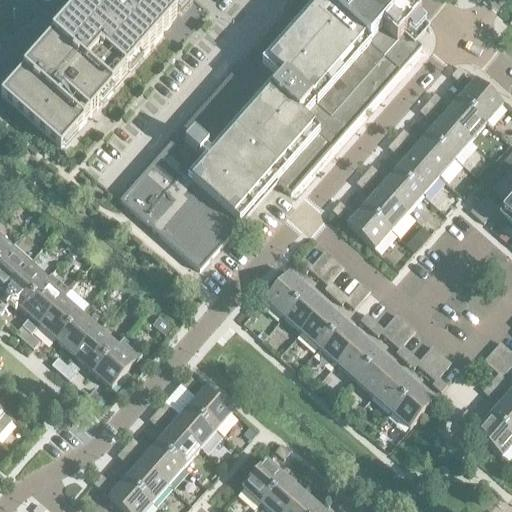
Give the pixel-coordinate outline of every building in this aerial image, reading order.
[(189,0),(88,0),(1,100),(61,152),(193,3),(189,0)] [(300,0),(119,205),(199,275),(277,188),(290,200),(422,51),(414,46),(426,32),(427,33),(428,32),(418,23),(420,21),(396,0),(327,0),(322,6),(315,0),(300,0)] [(458,86),(467,76),(459,70),(451,79),(458,86)] [(475,83),(459,102),(486,126),(503,107),(475,83)] [(428,106),(435,112),(442,104),(435,97),(428,106)] [(443,120),(470,144),(486,126),(459,102),(443,120)] [(427,122),(435,112),(428,106),(419,115),(427,122)] [(427,138),(454,162),(470,144),(443,120),(427,138)] [(396,142),(403,149),(411,140),(403,133),(396,142)] [(411,156),(438,180),(454,162),(427,138),(411,156)] [(395,158),(403,149),(396,142),(387,151),(395,158)] [(511,154),(473,198),(475,200),(479,204),(470,214),(483,226),(498,209),(503,203),(511,193),(511,154)] [(411,156),(395,173),(422,198),(438,180),(411,156)] [(371,169),(364,178),(371,185),(379,176),(371,169)] [(395,173),(379,191),(406,216),(422,198),(395,173)] [(363,194),(371,185),(364,178),(356,187),(363,194)] [(379,191),(364,209),(391,233),(406,216),(379,191)] [(339,221),(347,212),(340,205),(332,215),(339,221)] [(511,205),(502,217),(511,226),(511,205)] [(364,209),(347,227),(374,252),(391,233),(364,209)] [(0,265),(15,249),(0,235),(0,265)] [(0,302),(33,266),(15,249),(0,265),(0,302)] [(308,272),(309,273),(318,280),(334,262),(324,253),(311,268),(308,272)] [(306,276),(309,273),(308,272),(311,268),(303,261),(297,269),(306,276)] [(334,262),(318,280),(327,288),(330,285),(343,270),(334,262)] [(33,266),(0,302),(0,318),(4,314),(11,305),(20,313),(49,281),(33,266)] [(264,303),(283,320),(307,292),(288,276),(264,303)] [(24,345),(31,338),(38,329),(64,302),(70,295),(52,277),(49,281),(20,313),(29,321),(15,337),(24,345)] [(324,293),(332,299),(338,292),(330,285),(327,288),(327,289),(324,293)] [(353,312),(369,293),(360,285),(347,300),(344,303),(345,305),(353,312)] [(283,320),(300,335),(325,308),(307,292),(283,320)] [(338,292),(332,299),(342,308),(345,305),(344,303),(347,300),(338,292)] [(38,329),(40,330),(58,347),(83,318),(64,302),(38,329)] [(325,308),(300,335),(319,351),(343,324),(325,308)] [(360,324),(368,331),(374,324),(366,317),(360,324)] [(380,335),(381,336),(389,343),(405,325),(396,317),(383,332),(380,335)] [(83,318),(58,347),(75,362),(100,334),(83,318)] [(336,367),(361,340),(343,324),(319,351),(336,367)] [(378,340),(381,336),(380,335),(383,332),(374,324),(368,331),(378,340)] [(399,352),(402,349),(415,334),(405,325),(389,343),(399,352)] [(75,362),(93,377),(117,349),(100,334),(75,362)] [(40,346),(32,339),(31,338),(24,345),(33,353),(40,346)] [(361,340),(336,367),(354,383),(378,355),(361,340)] [(117,349),(93,377),(111,394),(142,358),(124,342),(117,349)] [(511,356),(500,346),(492,355),(510,371),(511,368),(511,356)] [(402,349),(399,352),(395,356),(404,363),(410,356),(402,349)] [(441,357),(432,349),(419,364),(416,367),(417,368),(425,375),(441,357)] [(372,399),(397,371),(378,355),(354,383),(372,399)] [(483,365),(498,378),(501,381),(510,371),(492,355),(483,365)] [(414,372),(417,368),(416,367),(419,364),(410,356),(404,363),(414,372)] [(435,384),(438,381),(451,366),(441,357),(425,375),(435,384)] [(51,369),(61,378),(68,370),(58,361),(51,369)] [(68,370),(61,378),(69,385),(76,377),(68,370)] [(390,415),(415,387),(397,371),(372,399),(390,415)] [(188,378),(180,388),(172,397),(185,408),(193,399),(188,394),(196,385),(188,378)] [(491,386),(498,392),(505,384),(501,381),(498,378),(491,386)] [(447,389),(438,381),(435,384),(432,388),(441,396),(447,389)] [(490,401),(498,392),(491,386),(482,395),(490,401)] [(390,415),(409,431),(434,404),(415,387),(390,415)] [(94,393),(87,401),(100,412),(107,404),(94,393)] [(206,394),(190,412),(217,436),(233,417),(206,394)] [(185,408),(172,397),(156,415),(163,422),(172,412),(177,417),(185,408)] [(491,418),(511,436),(511,404),(507,400),(491,418)] [(190,412),(174,431),(201,454),(217,436),(190,412)] [(466,428),(474,419),(466,413),(458,422),(466,428)] [(0,414),(0,438),(12,425),(0,414)] [(163,422),(156,415),(148,424),(156,431),(163,422)] [(474,436),(501,460),(511,447),(511,436),(491,418),(474,436)] [(158,449),(185,472),(201,454),(174,431),(158,449)] [(140,448),(132,442),(125,450),(132,457),(140,448)] [(158,449),(142,467),(169,491),(185,472),(158,449)] [(284,464),(290,457),(281,449),(275,456),(284,464)] [(117,459),(125,466),(132,457),(125,450),(117,459)] [(262,509),(286,482),(268,465),(244,493),(262,509)] [(142,467),(126,485),(153,509),(169,491),(142,467)] [(302,480),(312,489),(318,482),(308,473),(302,480)] [(100,494),(108,484),(101,478),(93,487),(100,494)] [(265,511),(291,511),(304,498),(286,482),(262,509),(265,511)] [(320,495),(326,488),(318,482),(312,489),(320,495)] [(126,485),(110,504),(119,511),(150,511),(153,509),(126,485)] [(320,511),(304,498),(291,511),(320,511)]
